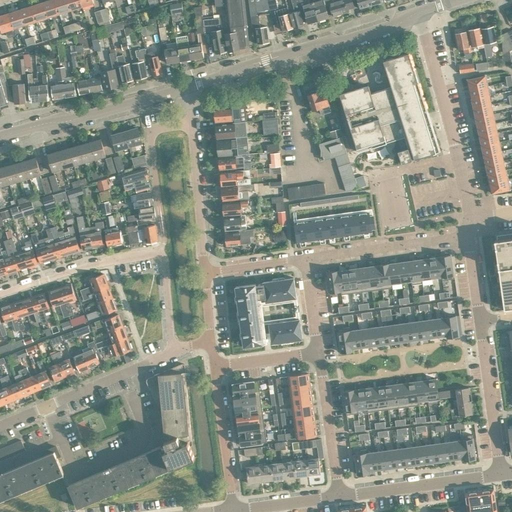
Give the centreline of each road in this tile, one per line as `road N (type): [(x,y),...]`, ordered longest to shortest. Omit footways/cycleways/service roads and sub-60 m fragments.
road 1 (residential): [(173,353),(161,253),(0,293)]
road 2 (tertiary): [(189,85),(419,14)]
road 3 (residential): [(467,218),(419,14)]
road 4 (tertiary): [(0,136),(189,85)]
road 5 (residential): [(0,427),(173,353)]
road 6 (residential): [(469,236),(305,258)]
road 7 (residential): [(337,496),(500,474)]
road 8 (residential): [(500,474),(481,324)]
road 9 (residential): [(205,271),(191,125)]
road 10 (residential): [(337,496),(316,353)]
road 11 (residential): [(233,509),(215,367)]
